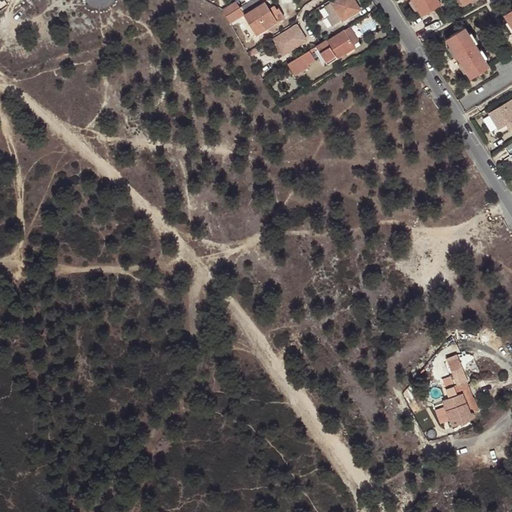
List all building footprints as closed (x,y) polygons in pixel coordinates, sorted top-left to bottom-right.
[(272,12),(269,9),(265,1),(266,0),(252,0),(240,8),(256,34),(283,18),(278,9),(276,10),(272,12)] [(334,0),(324,6),(328,15),(325,17),(330,25),(339,20),(341,21),(359,9),(353,0),(334,0)] [(441,3),(438,0),(412,0),(422,15),(441,3)] [(237,9),(234,4),(224,10),(232,23),(241,18),(236,10),(237,9)] [(511,9),(503,15),(511,28),(511,9)] [(298,24),(273,39),(283,55),(308,39),(298,24)] [(489,66),(464,28),(445,40),(459,62),(469,78),(489,66)] [(325,41),(324,40),(315,46),(326,64),(345,53),(344,51),(353,44),(344,29),(325,41)] [(344,51),(345,53),(355,47),(353,44),(344,51)] [(319,79),(316,73),(305,80),(308,85),(319,79)] [(499,130),(506,126),(509,123),(511,129),(511,99),(489,114),(499,130)] [(457,386),(465,383),(455,356),(446,359),(457,386)] [(471,412),(477,410),(473,398),(471,399),(465,383),(457,386),(464,404),(445,411),(451,426),(471,412)] [(473,418),(471,412),(451,426),(451,428),(460,425),(461,426),(473,418)] [(433,421),(436,429),(438,433),(441,432),(436,420),(433,421)]
